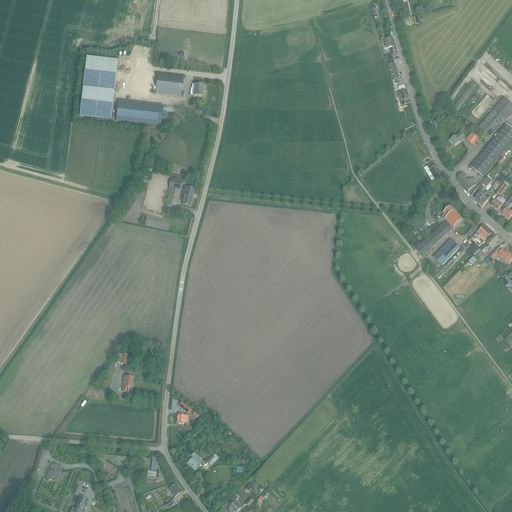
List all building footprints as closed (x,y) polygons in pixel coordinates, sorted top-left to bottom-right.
[(386,44),(384,44),(385,49),(387,49),(389,48),(390,54),(392,54),(394,54),(394,51),(395,50),(392,39),(385,40),(386,44)] [(390,54),(385,56),(387,62),(388,65),(388,66),(392,81),(399,79),(395,64),(392,54),(390,54)] [(80,117),(110,120),(117,60),(87,57),(80,117)] [(155,94),(181,97),(183,80),(157,78),(155,94)] [(192,84),(192,88),(194,89),(194,96),(200,97),(203,97),(204,86),(195,85),(192,84)] [(408,101),(409,100),(407,91),(396,94),(398,98),(400,98),(402,106),(408,104),(408,101)] [(511,104),(504,98),(495,109),(477,128),(489,139),(511,113),(511,104)] [(116,121),(161,126),(163,111),(180,113),(180,108),(118,101),(116,121)] [(471,167),(483,177),(511,141),(511,129),(506,125),(471,167)] [(472,132),(466,140),(473,146),(480,138),(472,132)] [(460,133),(455,137),(451,140),(455,147),(465,139),(460,133)] [(436,166),(433,163),(428,167),(430,170),(429,170),(435,179),(432,181),(434,186),(445,180),(436,166)] [(462,173),(457,178),(468,191),(476,185),(471,178),(468,180),(462,173)] [(171,180),(169,187),(180,190),(182,183),(181,183),(183,177),(173,174),(171,180)] [(502,174),(497,181),(501,184),(506,177),(502,174)] [(486,187),(490,183),(486,178),(481,184),(483,186),(484,185),(486,187)] [(503,183),(496,193),(500,196),(507,186),(503,183)] [(181,204),(185,205),(190,206),(195,190),(184,187),(181,200),(182,200),(181,204)] [(474,198),(478,202),(489,192),(485,188),(484,189),(482,187),(478,191),(480,193),(474,198)] [(493,196),(489,192),(478,202),(482,207),(489,201),(488,201),(493,196)] [(495,199),(494,201),(491,205),(498,211),(503,205),(495,199)] [(415,248),(422,256),(463,220),(452,206),(444,213),(445,214),(442,217),(446,222),(415,248)] [(511,209),(511,211),(507,208),(502,214),(509,220),(511,215),(511,209)] [(418,228),(422,233),(430,226),(424,219),(420,222),(422,224),(418,228)] [(492,233),(484,225),(474,236),(476,238),(480,233),(486,239),(492,233)] [(499,240),(495,236),(480,250),(484,254),(488,250),(487,249),(489,246),(492,249),(497,244),(496,243),(499,240)] [(459,249),(450,240),(432,258),(441,266),(459,249)] [(480,249),(475,244),(468,250),(474,256),(480,249)] [(511,260),(511,255),(504,249),(502,251),(498,248),(490,257),(493,259),(497,255),(509,265),(511,260)] [(123,392),(127,393),(128,388),(132,389),(134,379),(125,377),(123,392)] [(182,402),(179,407),(188,414),(192,410),(182,402)] [(185,416),(177,416),(177,424),(185,424),(185,423),(188,423),(188,420),(185,420),(185,416)] [(195,453),(192,455),(190,457),(192,460),(188,463),(195,471),(202,465),(197,460),(199,458),(195,453)] [(90,459),(93,460),(104,466),(106,461),(92,454),(90,459)] [(207,462),(211,466),(216,461),(212,457),(207,462)] [(52,465),(46,479),(56,483),(61,469),(52,465)] [(175,485),(171,488),(169,489),(175,498),(177,496),(181,493),(175,485)] [(235,502),(238,499),(235,496),(227,503),(230,506),(229,508),(233,511),(237,511),(241,508),(238,504),(238,503),(236,502),(235,502)] [(81,497),(76,511),(73,509),(71,511),(81,511),(86,499),(81,497)] [(172,499),(164,505),(167,509),(175,503),(172,499)] [(251,499),(245,504),(248,507),(254,501),(251,499)]
